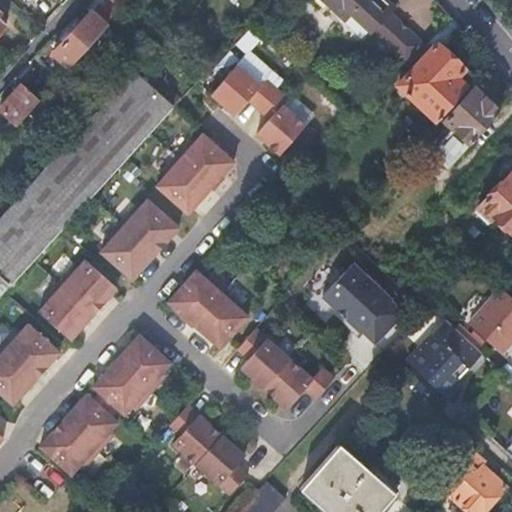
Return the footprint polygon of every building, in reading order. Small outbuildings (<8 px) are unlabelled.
[(69,69),(125,8),(115,0),(111,0),(97,15),(92,11),(53,53),(69,69)] [(324,0),(343,19),(349,12),(368,31),(370,29),(389,9),(393,5),(387,0),(324,0)] [(389,9),(370,29),(408,67),(426,46),(389,9)] [(437,122),(468,88),(458,78),(466,69),(443,49),(462,28),(452,18),(429,43),(434,47),(400,86),(437,122)] [(175,51),(148,25),(127,48),(144,65),(180,100),(201,77),(175,51)] [(246,29),(235,44),(246,52),(257,38),(246,29)] [(260,108),(278,88),(266,78),(261,84),(238,64),(212,93),(236,114),(249,99),(260,108)] [(180,100),(144,65),(0,223),(0,275),(11,285),(131,153),(180,100)] [(41,99),(23,82),(1,106),(18,123),(41,99)] [(344,111),(356,124),(369,109),(344,85),(331,99),(344,111)] [(278,88),(260,108),(271,118),(258,133),(281,154),(307,124),(284,104),(290,98),(278,88)] [(446,120),(449,123),(455,129),(449,135),(437,148),(452,161),(454,163),(502,112),(498,109),(488,99),(476,88),(446,120)] [(493,96),(488,99),(498,109),(503,103),(493,96)] [(455,129),(449,123),(443,130),(449,135),(455,129)] [(193,138),(177,156),(212,187),(213,189),(225,176),(223,174),(235,161),(204,133),(196,141),(193,138)] [(189,213),(212,187),(177,156),(161,173),(165,176),(157,185),(189,213)] [(511,171),(477,208),(492,222),(496,218),(511,232),(511,171)] [(121,222),(156,253),(180,227),(148,199),(141,207),(137,204),(121,222)] [(102,251),(133,279),(156,253),(121,222),(105,239),(109,243),(102,251)] [(75,264),(59,282),(94,313),(117,287),(86,259),(79,267),(75,264)] [(349,261),(315,296),(369,348),(403,313),(349,261)] [(195,325),(226,290),(209,274),(205,277),(197,270),(169,301),(182,313),(181,315),(194,327),(195,325)] [(0,296),(11,285),(0,275),(0,296)] [(94,313),(59,282),(43,300),(46,303),(39,311),(71,339),(94,313)] [(469,322),(497,348),(511,331),(511,299),(501,289),(469,322)] [(226,290),(195,325),(221,348),(249,316),(241,309),(244,305),(226,290)] [(466,365),(480,349),(446,318),(441,316),(429,330),(431,335),(408,361),(448,397),(462,382),(453,371),(461,361),(466,365)] [(1,346),(36,378),(60,352),(28,324),(21,332),(17,329),(1,346)] [(242,367),(265,388),(291,358),(257,327),(239,348),(250,358),(242,367)] [(116,360),(152,391),(168,374),(164,370),(171,362),(140,334),(128,348),(126,346),(114,359),(116,360)] [(0,392),(13,404),(36,378),(1,346),(0,347),(0,392)] [(291,358),(265,388),(288,408),(305,387),(317,398),(336,377),(323,366),(313,377),(291,358)] [(116,360),(93,386),(100,392),(119,408),(125,414),(132,406),(136,409),(152,391),(116,360)] [(100,392),(93,400),(112,416),(119,408),(100,392)] [(63,420),(98,451),(114,433),(111,430),(118,422),(112,416),(93,400),(87,394),(63,420)] [(173,444),(196,464),(222,435),(188,404),(170,425),(181,435),(173,444)] [(98,451),(63,420),(40,446),(71,474),(79,466),(82,469),(98,451)] [(222,435),(196,464),(231,495),(249,474),(237,464),(245,455),(222,435)] [(341,446),(302,489),(326,511),(382,511),(397,497),(341,446)] [(476,450),(429,504),(435,510),(449,494),(470,511),(483,511),(506,486),(483,464),(486,459),(476,450)] [(122,474),(109,488),(134,511),(138,511),(150,499),(122,474)] [(240,511),(273,511),(287,497),(269,481),(240,511)]
